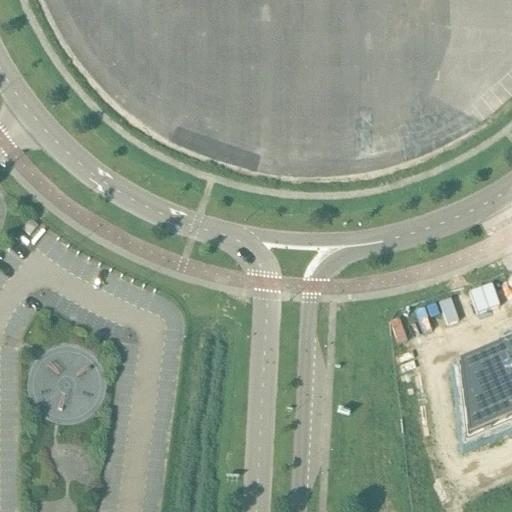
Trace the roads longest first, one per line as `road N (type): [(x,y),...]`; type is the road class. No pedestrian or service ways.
road 1 (tertiary): [(0,70),(34,117),(96,175),(161,214),(233,238)]
road 2 (tertiary): [(297,511),(312,287),(325,265),(358,244)]
road 3 (tertiary): [(233,238),(259,263),(264,283),(255,511)]
road 4 (tertiary): [(358,244),(431,226),(511,186)]
road 5 (tertiary): [(233,238),(358,244)]
